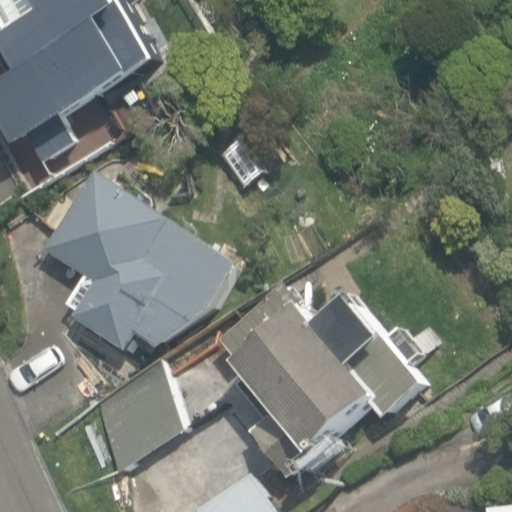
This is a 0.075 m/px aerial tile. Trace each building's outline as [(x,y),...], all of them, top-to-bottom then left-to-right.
[(16,97),(45,156),(208,77),(171,0),(0,0),(0,41),(13,68),(34,57),(46,82),(16,97)] [(511,140),(488,154),(511,194),(511,140)] [(158,333),(184,354),(283,288),(127,163),(59,248),(105,285),(83,313),(139,358),(158,333)] [(311,276),(232,331),(294,419),(269,436),(307,491),(415,415),(385,372),(416,350),(379,298),(344,322),(311,276)] [(172,376),(95,414),(124,473),(201,436),(172,376)] [(292,511),(267,475),(214,511),(292,511)]
